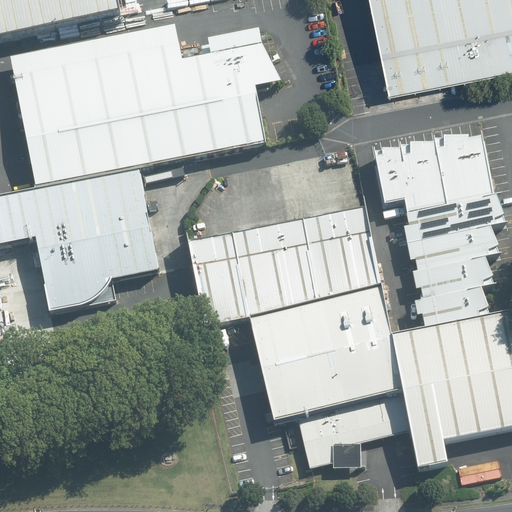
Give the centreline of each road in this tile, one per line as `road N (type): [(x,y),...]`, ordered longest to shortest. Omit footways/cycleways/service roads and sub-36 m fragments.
road 1 (unclassified): [(343,135),(511,101)]
road 2 (unknown): [(294,151),(297,197),(219,221)]
